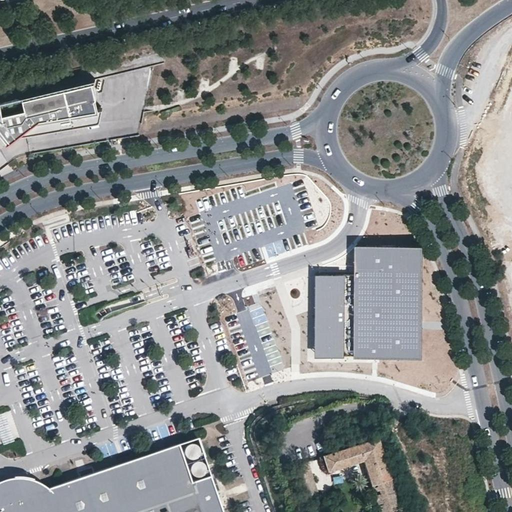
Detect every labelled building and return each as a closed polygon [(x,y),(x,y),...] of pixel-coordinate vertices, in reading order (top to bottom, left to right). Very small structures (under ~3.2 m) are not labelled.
[(97,98),(93,83),(92,80),(24,96),(29,117),(28,118),(33,125),(19,135),(28,134),(56,129),(97,122),(98,122),(99,121),(100,121),(100,120),(102,108),(97,109),(95,98),(97,98)] [(24,96),(0,102),(7,128),(19,135),(33,125),(28,118),(29,117),(24,96)] [(0,131),(9,143),(19,135),(7,128),(0,129),(0,131)] [(492,173),(497,177),(505,166),(500,163),(492,173)] [(487,179),(481,193),(492,197),(497,184),(487,179)] [(484,201),(487,216),(494,215),(491,200),(484,201)] [(496,234),(507,230),(502,216),(491,221),(496,234)] [(355,276),(318,275),(317,359),(424,361),(426,247),(356,246),(355,276)] [(10,409),(0,412),(0,442),(1,444),(19,438),(10,409)] [(0,511),(223,511),(197,436),(178,443),(93,472),(83,475),(82,475),(48,487),(39,481),(27,477),(15,476),(3,478),(0,479),(0,511)] [(376,439),(323,456),(327,471),(362,460),(370,484),(389,479),(376,439)] [(307,461),(293,466),(295,474),(309,469),(307,461)] [(307,511),(323,511),(309,469),(295,474),(307,511)] [(370,484),(378,511),(400,511),(389,479),(370,484)]
